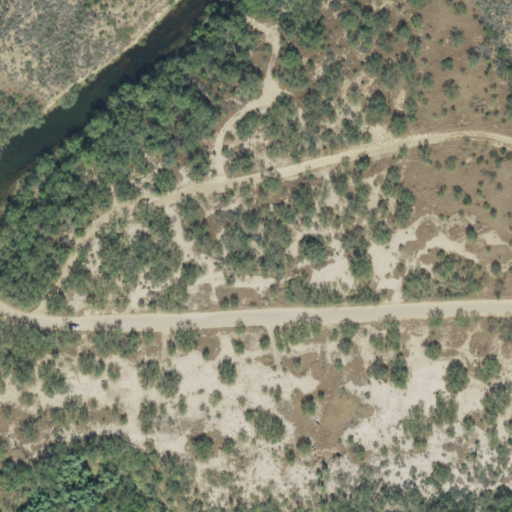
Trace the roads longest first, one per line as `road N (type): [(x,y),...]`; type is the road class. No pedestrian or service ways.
road 1 (residential): [(250,323),(511,299)]
road 2 (residential): [(0,301),(18,320),(250,323)]
